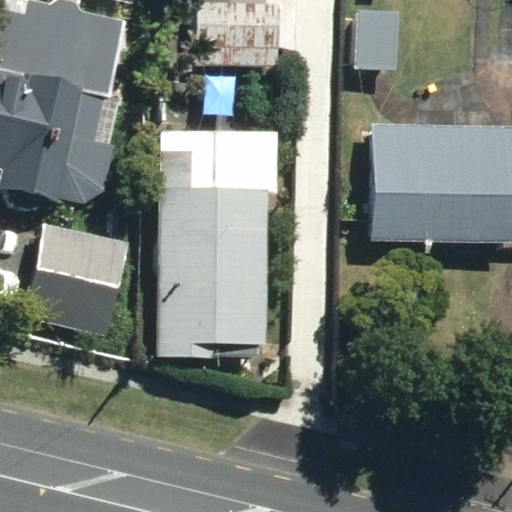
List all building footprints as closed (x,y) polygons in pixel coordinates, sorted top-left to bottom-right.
[(0,196),(12,199),(27,136),(85,149),(109,28),(0,5),(0,196)] [(240,79),(257,79),(257,73),(268,73),(269,13),(187,11),(186,72),(240,73),(240,79)] [(344,76),(384,78),(388,21),(347,17),(344,76)] [(144,366),(199,368),(199,356),(204,356),(204,364),(243,364),(243,354),(254,354),(257,236),(324,237),(327,159),(265,158),(265,141),(225,141),(226,101),(183,100),(181,140),(150,139),(144,366)] [(360,252),(501,253),(502,133),(362,133),(360,252)]
